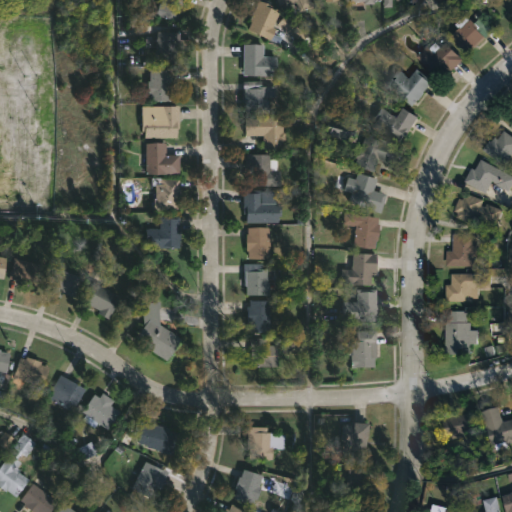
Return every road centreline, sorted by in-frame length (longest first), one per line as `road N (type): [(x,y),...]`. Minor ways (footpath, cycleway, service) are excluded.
road 1 (residential): [(511,369),(388,398),(175,398),(39,322),(0,313)]
road 2 (residential): [(221,0),(210,40),(206,456),(182,511)]
road 3 (tertiary): [(511,62),(451,132),(421,195),(398,511)]
